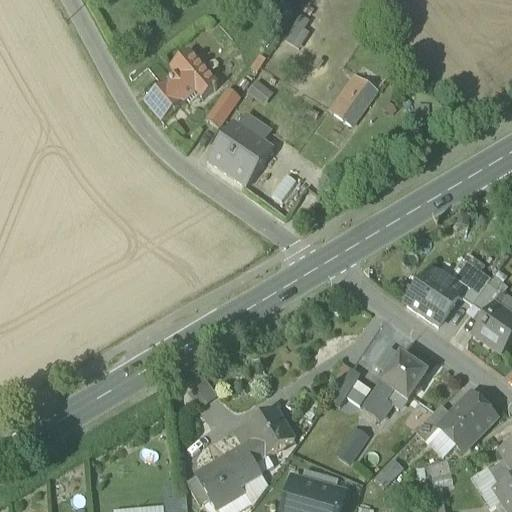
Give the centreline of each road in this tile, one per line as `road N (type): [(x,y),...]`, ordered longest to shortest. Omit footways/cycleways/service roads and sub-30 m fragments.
road 1 (unclassified): [(69,0),(167,157),(322,267)]
road 2 (primary): [(0,459),(322,267)]
road 3 (residential): [(322,267),(511,404)]
road 4 (primary): [(322,267),(511,154)]
